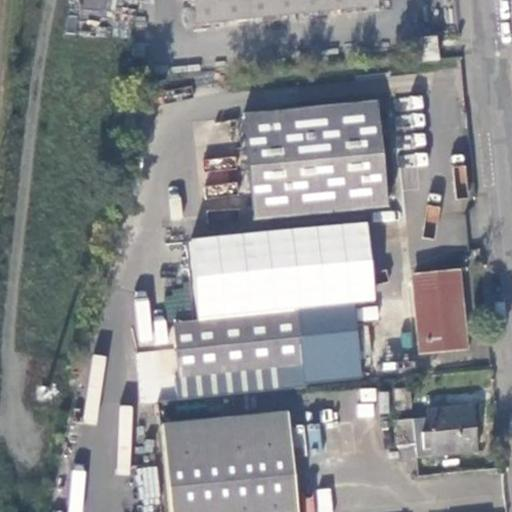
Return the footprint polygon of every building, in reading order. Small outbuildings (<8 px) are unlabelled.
[(192,0),(195,23),(376,6),(375,0),(192,0)] [(434,39),(412,42),(414,63),(436,60),(434,39)] [(241,116),(252,218),(385,205),(375,103),(241,116)] [(361,226),(186,242),(194,324),(352,306),(370,305),(361,226)] [(412,279),(419,352),(462,348),(455,274),(412,279)] [(155,354),(158,379),(175,376),(177,399),(359,379),(352,306),(194,324),(172,326),(174,352),(155,354)] [(415,449),(416,458),(475,452),(471,408),(428,412),(429,419),(413,421),(415,449)] [(169,511),(296,511),(287,415),(161,428),(169,511)] [(399,451),(415,449),(413,421),(396,422),(399,451)] [(400,460),(416,458),(415,449),(399,451),(400,460)]
